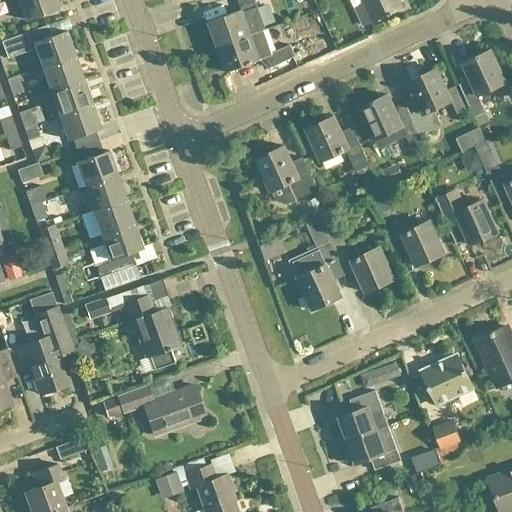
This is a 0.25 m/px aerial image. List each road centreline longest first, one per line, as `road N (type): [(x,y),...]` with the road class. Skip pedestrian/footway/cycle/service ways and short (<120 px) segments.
road 1 (residential): [(180,143),(475,1)]
road 2 (residential): [(265,390),(511,280)]
road 3 (residential): [(265,390),(180,143)]
road 4 (residential): [(180,143),(128,0)]
road 5 (residential): [(309,511),(265,390)]
